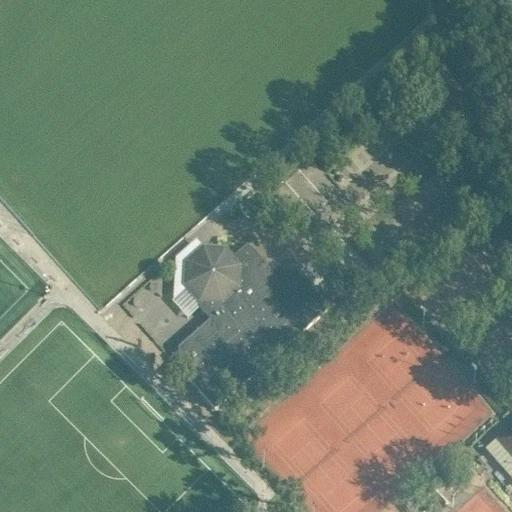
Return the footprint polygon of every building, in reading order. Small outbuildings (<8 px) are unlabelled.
[(317,195),(343,172),(315,141),(289,165),(317,195)] [(285,273),(282,276),(277,280),(247,246),(233,259),(226,250),(202,249),(185,264),(184,288),(199,305),(199,309),(210,321),(180,347),(180,354),(186,361),(178,368),(215,411),(240,389),(251,379),(315,322),(329,310),(296,274),(285,273)] [(409,279),(402,272),(394,278),(401,286),(409,279)] [(41,326),(61,309),(45,291),(26,308),(41,326)] [(511,427),(495,443),(511,462),(511,427)]
